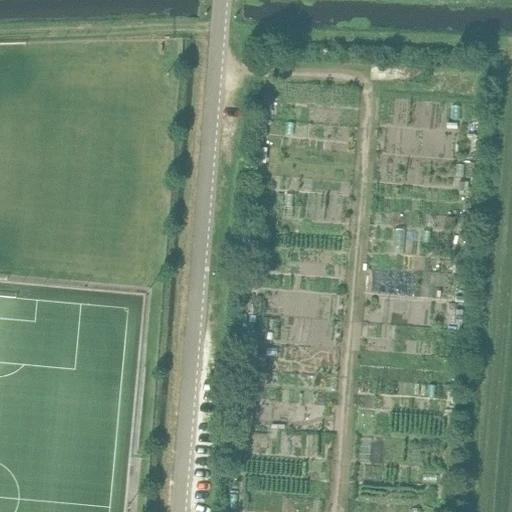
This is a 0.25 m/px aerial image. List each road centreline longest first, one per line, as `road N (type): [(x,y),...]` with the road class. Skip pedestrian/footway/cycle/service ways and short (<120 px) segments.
road 1 (track): [(337,511),(371,72),(215,69)]
road 2 (unclassified): [(221,0),(180,511)]
